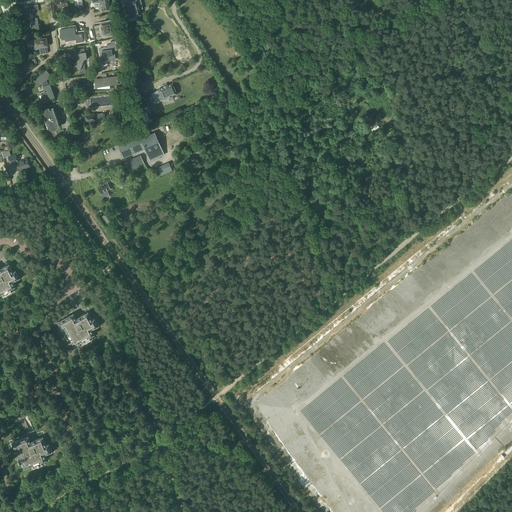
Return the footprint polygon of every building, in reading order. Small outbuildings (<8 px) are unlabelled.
[(92,0),(93,3),(98,2),(99,9),(103,9),(103,10),(109,9),(108,0),(92,0)] [(126,3),(127,8),(126,8),(127,13),(128,13),(129,18),(140,15),(139,10),(140,10),(139,5),(138,5),(137,0),(126,3)] [(30,24),(31,29),(35,28),(43,27),(41,17),(39,17),(38,9),(30,10),(32,19),(30,21),(31,24),(30,24)] [(102,32),(103,35),(114,33),(111,21),(100,24),(101,27),(101,28),(101,32),(102,32)] [(77,43),(84,42),(83,34),(76,36),(75,29),(58,31),(59,36),(58,37),(58,39),(59,40),(60,40),(72,38),(72,39),(76,38),(77,43)] [(48,53),(47,46),(48,45),(47,43),(46,42),(46,38),(27,41),(28,43),(30,45),(33,46),(38,46),(39,54),(48,53)] [(103,60),(109,59),(108,57),(113,56),(112,49),(116,48),(115,44),(114,41),(109,42),(110,45),(106,45),(105,45),(106,47),(99,49),(100,54),(101,54),(103,60)] [(81,53),(81,51),(72,53),(74,60),(76,60),(73,68),(80,70),(84,60),(86,59),(85,52),(81,53)] [(36,59),(34,57),(17,69),(19,72),(17,73),(19,75),(20,74),(22,76),(36,66),(37,63),(36,59)] [(34,79),(39,86),(41,84),(46,80),(51,77),(47,70),(34,79)] [(93,83),(94,89),(110,88),(109,84),(118,84),(118,83),(117,76),(101,79),(101,82),(95,82),(95,83),(93,83)] [(48,84),(46,80),(41,84),(44,92),(40,93),(44,102),(55,98),(49,84),(48,84)] [(158,89),(163,100),(168,98),(169,100),(173,99),(172,96),(177,94),(172,84),(158,89)] [(115,104),(114,94),(89,97),(91,107),(115,104)] [(141,97),(144,109),(153,107),(150,94),(141,97)] [(41,113),(47,128),(49,127),(50,129),(52,130),(55,130),(57,129),(59,128),(60,125),(53,108),(49,110),(48,108),(45,109),(46,111),(41,113)] [(139,136),(145,148),(150,161),(164,155),(154,133),(147,136),(146,133),(139,136)] [(124,158),(145,148),(139,136),(118,145),(124,158)] [(8,157),(10,165),(16,163),(18,171),(29,167),(27,159),(18,162),(15,155),(8,157)] [(97,186),(100,194),(110,189),(107,184),(111,182),(109,176),(98,180),(100,185),(97,186)] [(118,183),(121,188),(128,185),(125,180),(118,183)] [(91,201),(94,206),(100,203),(97,198),(91,201)] [(0,294),(2,294),(3,296),(9,293),(7,291),(15,287),(12,282),(17,279),(15,277),(17,276),(15,271),(13,272),(9,265),(0,269),(0,294)] [(58,322),(60,327),(63,326),(67,334),(65,335),(69,344),(72,343),(73,346),(81,342),(82,344),(88,341),(86,339),(94,335),(91,330),(95,327),(94,325),(96,323),(94,319),(91,320),(87,313),(76,319),(73,314),(58,322)] [(12,443),(14,449),(16,448),(20,458),(17,459),(19,464),(22,463),(24,468),(32,465),(33,468),(39,466),(38,463),(46,460),(44,455),(49,453),(48,450),(50,449),(48,444),(46,445),(43,437),(30,442),(28,437),(12,443)]
